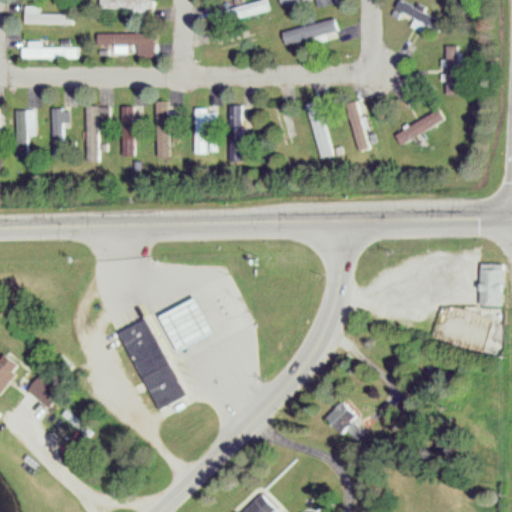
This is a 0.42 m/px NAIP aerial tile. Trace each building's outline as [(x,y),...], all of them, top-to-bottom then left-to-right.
[(160,0),(104,0),(104,10),(161,10),(160,0)] [(275,11),(272,0),(265,0),(239,7),(237,0),(234,0),(219,4),(224,23),(275,11)] [(401,0),(395,15),(404,19),(406,13),(419,18),(417,23),(444,35),(451,18),(409,0),(401,0)] [(48,12),(48,6),(31,5),(30,24),(79,25),(79,13),(48,12)] [(288,28),(291,44),(345,35),(342,19),(288,28)] [(103,33),(103,56),(161,56),(161,33),(103,33)] [(234,41),(233,33),(218,36),(219,44),(234,41)] [(29,44),(29,59),(85,59),(85,44),(29,44)] [(322,100),(309,104),(322,150),(336,146),(322,100)] [(301,149),(288,102),(277,105),(290,152),(301,149)] [(252,105),(232,105),(232,130),(252,130),(252,105)] [(89,107),(89,143),(102,143),(102,122),(115,122),(115,107),(89,107)] [(126,107),(127,156),(141,156),(140,107),(126,107)] [(38,108),(15,108),(15,136),(38,136),(38,108)] [(71,108),(54,108),(52,149),(70,150),(71,108)] [(200,154),(214,154),(214,108),(200,108),(200,154)] [(399,131),(405,143),(451,121),(446,109),(399,131)] [(206,298),(170,316),(188,351),(224,333),(206,298)] [(439,338),(483,344),(487,314),(444,308),(439,338)] [(165,408),(195,393),(155,317),(125,332),(165,408)] [(458,511),(472,511),(473,489),(458,489),(458,511)]
